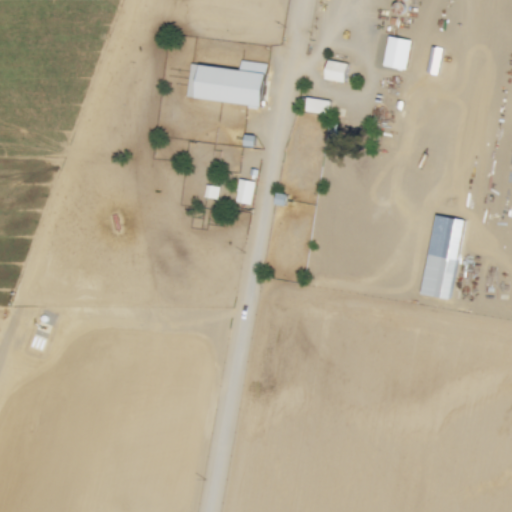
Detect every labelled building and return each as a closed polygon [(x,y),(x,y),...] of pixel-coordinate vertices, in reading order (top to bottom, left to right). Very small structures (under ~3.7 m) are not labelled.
[(407,71),(413,40),(387,35),(381,66),(407,71)] [(347,82),(350,62),(329,60),(326,79),(347,82)] [(268,63),(242,61),(241,68),(190,63),(187,98),(264,106),(268,63)] [(331,100),(308,97),(305,111),(328,115),(331,100)] [(256,181),(240,178),(236,202),(251,205),(256,181)] [(219,187),(206,185),(205,197),(217,199),(219,187)] [(451,300),(460,258),(431,252),(423,294),(451,300)]
